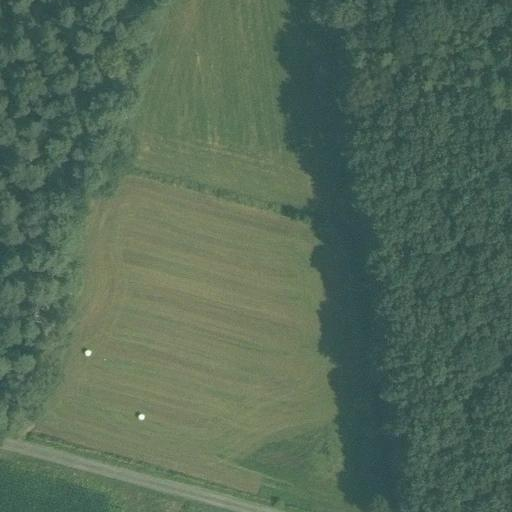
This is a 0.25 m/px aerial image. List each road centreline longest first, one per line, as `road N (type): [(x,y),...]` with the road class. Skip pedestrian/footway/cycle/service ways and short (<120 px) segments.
road 1 (unclassified): [(336,0),(406,511)]
road 2 (unclassified): [(287,511),(0,437)]
